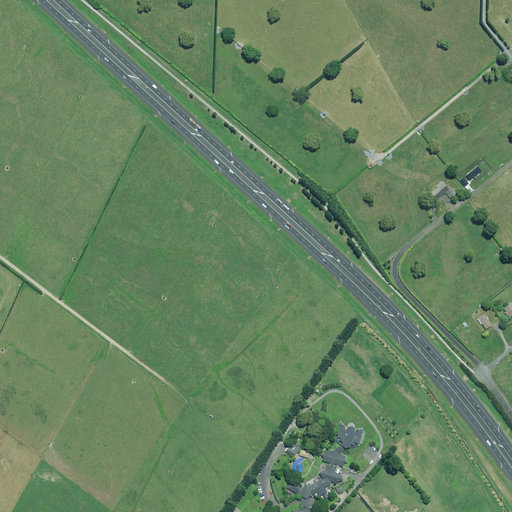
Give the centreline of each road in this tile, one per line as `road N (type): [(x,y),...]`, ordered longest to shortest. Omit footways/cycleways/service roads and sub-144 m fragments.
road 1 (motorway): [(511,474),(357,289),(41,0)]
road 2 (motorway): [(58,0),(362,280),(511,454)]
